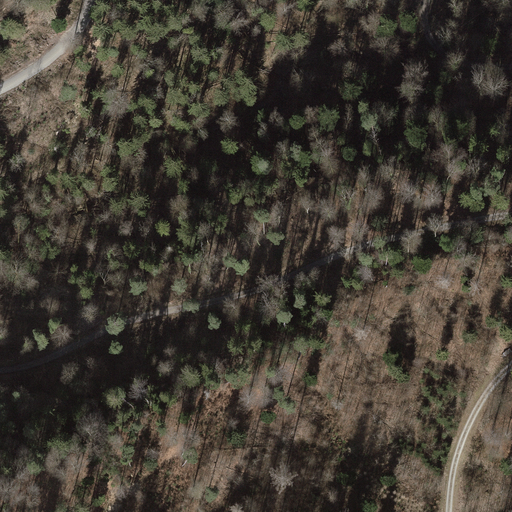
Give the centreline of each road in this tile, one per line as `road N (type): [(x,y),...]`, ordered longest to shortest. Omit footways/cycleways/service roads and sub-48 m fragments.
road 1 (track): [(511,213),(366,243),(238,297),(124,321),(46,360),(0,372)]
road 2 (track): [(451,511),(461,443),(511,364)]
road 3 (track): [(427,0),(426,30),(444,53),(468,64),(511,66)]
road 4 (track): [(0,88),(41,63),(90,0)]
